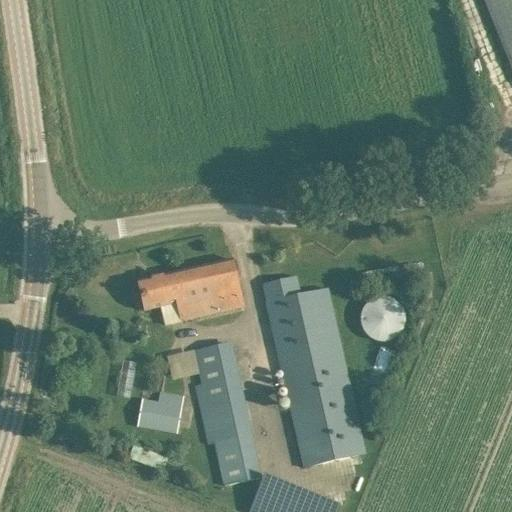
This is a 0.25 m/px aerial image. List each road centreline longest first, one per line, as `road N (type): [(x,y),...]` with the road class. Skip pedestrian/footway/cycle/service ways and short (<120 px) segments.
road 1 (unclassified): [(37,236),(203,211),(330,215),(511,183)]
road 2 (tertiary): [(37,236),(35,154),(12,0)]
road 3 (tertiary): [(0,460),(34,302),(37,236)]
